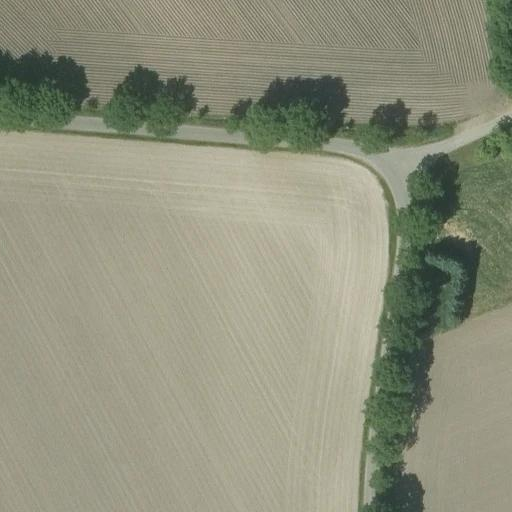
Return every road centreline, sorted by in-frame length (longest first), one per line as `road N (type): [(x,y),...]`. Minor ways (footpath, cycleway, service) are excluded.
road 1 (unclassified): [(397,172),(374,156),(326,148),(0,120)]
road 2 (unclassified): [(372,511),(409,224),(397,172)]
road 3 (unclassified): [(397,172),(511,121)]
